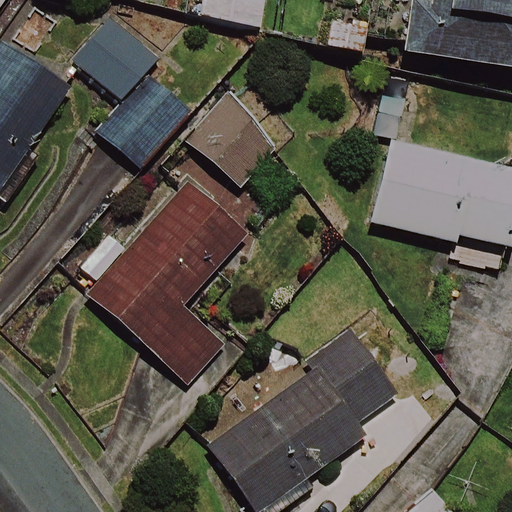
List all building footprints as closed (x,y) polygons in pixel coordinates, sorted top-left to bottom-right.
[(258,0),(199,0),(196,27),(254,35),(258,0)] [(511,0),(432,0),(432,6),(403,1),(393,66),(511,84),(511,0)] [(157,62),(104,21),(66,69),(118,111),(157,62)] [(65,92),(0,50),(0,211),(0,212),(30,166),(21,160),(65,92)] [(187,116),(152,86),(102,146),(136,175),(187,116)] [(271,160),(223,108),(182,147),(229,198),(271,160)] [(511,224),(511,177),(382,148),(363,230),(503,262),(511,224)] [(237,244),(180,195),(128,255),(99,230),(54,281),(186,395),(219,357),(173,317),(237,244)] [(419,373),(373,319),(261,413),(256,408),(198,457),(244,511),(272,511),(359,439),(352,430),(419,373)] [(455,511),(440,490),(409,511),(455,511)]
